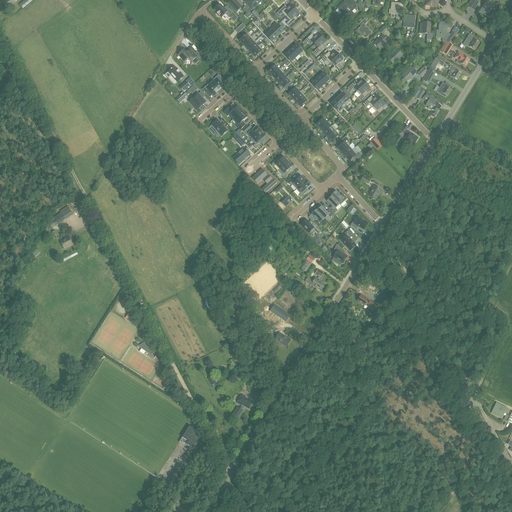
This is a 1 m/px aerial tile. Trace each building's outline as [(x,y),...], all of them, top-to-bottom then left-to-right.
[(234,0),(231,0),(228,3),(236,12),(241,7),(234,0)] [(246,0),(245,2),(246,3),(252,9),(257,5),(256,3),(259,0),(246,0)] [(342,12),(350,21),(355,15),(352,11),(357,6),(352,2),(351,3),(347,0),(346,0),(344,3),(338,8),(342,12)] [(471,0),(468,7),(474,10),(479,2),(476,0),(471,0)] [(496,8),(491,5),(492,3),(487,0),(486,0),(483,7),(487,10),(485,12),(490,15),(492,12),(493,12),(496,8)] [(366,6),(362,3),(362,2),(360,1),(356,4),(361,10),(365,6),(366,6)] [(396,19),(401,19),(401,15),(398,14),(399,4),(392,3),(391,14),(396,15),(396,19)] [(220,4),(214,10),(217,13),(216,14),(217,14),(219,15),(219,16),(221,18),(226,13),(234,22),(238,18),(228,8),(225,10),(220,4),(219,4),(220,4)] [(285,5),(277,13),(279,16),(282,13),(286,17),(287,17),(287,16),(295,9),(291,4),(287,8),(285,5)] [(250,15),(249,16),(252,14),(245,6),(242,9),(246,13),(247,13),(250,15)] [(290,20),(287,24),(289,26),(297,19),(295,16),(299,13),(295,9),(287,16),(287,17),(290,20)] [(403,27),(414,28),(415,16),(407,16),(406,21),(404,21),(403,27)] [(360,31),(366,38),(371,32),(364,24),(367,22),(364,19),(360,24),(362,26),(360,27),(362,29),(360,31)] [(426,40),(432,40),(433,34),(430,33),(431,23),(423,22),(423,27),(420,27),(419,33),(427,34),(426,40)] [(442,42),(444,43),(450,35),(446,32),(447,28),(449,28),(450,23),(440,22),(439,31),(437,31),(436,37),(443,38),(442,42)] [(238,33),(238,34),(245,27),(243,23),(242,24),(243,24),(235,30),(238,33)] [(274,28),(280,35),(284,31),(276,23),(272,27),(273,28),(274,28)] [(276,38),(280,35),(274,28),(273,28),(270,32),(276,38)] [(446,41),(451,44),(457,34),(452,31),(446,41)] [(276,38),(270,32),(266,35),(272,42),(276,38)] [(406,39),(409,41),(414,34),(412,32),(406,39)] [(241,39),(239,41),(243,45),(252,37),(248,33),(244,36),(241,39)] [(311,40),(314,44),(322,37),(318,33),(314,36),(312,34),(304,42),(306,44),(311,40)] [(472,39),(473,37),(469,34),(463,44),(469,48),(470,47),(475,50),(479,43),(472,39)] [(374,43),(379,49),(388,40),(383,35),(374,43)] [(252,37),(243,45),(247,49),(255,42),(256,41),(252,37)] [(322,37),(314,44),(318,48),(313,52),(316,55),(324,47),(322,45),(326,41),(322,37)] [(451,44),(446,41),(440,51),(446,55),(450,48),(451,49),(452,47),(450,46),(451,44)] [(255,42),(247,49),(251,53),(258,46),(255,42)] [(258,46),(251,53),(255,57),(263,50),(259,45),(258,46)] [(293,48),(299,55),(303,51),(296,45),(293,48)] [(289,52),(295,59),(299,55),(293,48),(289,52)] [(184,49),(178,55),(185,62),(189,59),(191,62),(196,58),(199,61),(202,58),(196,52),(193,54),(189,50),(187,52),(186,51),(184,49)] [(388,58),(393,63),(402,54),(397,49),(388,58)] [(330,64),(331,63),(330,63),(339,55),(335,51),(331,54),(329,52),(319,61),(322,64),(326,60),(330,64)] [(461,64),(465,66),(469,60),(464,56),(465,55),(458,51),(454,58),(457,60),(456,63),(460,65),(461,64)] [(291,62),(295,59),(289,52),(285,56),(291,62)] [(330,63),(331,63),(334,67),(330,70),(333,73),(336,70),(338,72),(343,67),(339,63),(343,59),(339,55),(330,63)] [(427,72),(434,76),(436,73),(434,71),(438,63),(442,66),(444,63),(446,60),(438,55),(436,58),(430,68),(427,72)] [(268,71),(272,76),(279,70),(275,66),(268,71)] [(402,75),(407,81),(416,72),(415,71),(417,69),(414,66),(412,67),(411,66),(402,75)] [(453,77),(457,80),(461,74),(457,71),(458,70),(452,66),(447,75),(452,78),(453,77)] [(174,67),(168,72),(171,76),(168,79),(174,85),(183,77),(180,73),(180,72),(178,70),(174,67)] [(272,76),(276,80),(282,74),(279,70),(272,76)] [(323,73),(319,77),(326,83),(329,80),(323,73)] [(276,80),(279,84),(286,78),(282,74),(276,80)] [(219,75),(210,82),(218,91),(224,86),(220,82),(223,80),(219,75)] [(326,83),(319,77),(316,80),(322,87),(326,83)] [(279,84),(283,88),(290,82),(286,78),(279,84)] [(357,92),(366,83),(362,79),(358,83),(356,80),(348,88),(350,91),(353,88),(357,92)] [(322,87),(316,80),(312,84),(318,91),(322,87)] [(210,82),(202,90),(207,94),(210,92),(213,96),(218,91),(210,82)] [(451,90),(447,88),(449,84),(446,82),(445,84),(443,83),(437,92),(445,97),(447,95),(447,96),(451,90)] [(357,92),(360,96),(357,98),(360,101),(368,93),(366,91),(370,88),(366,83),(357,92)] [(289,94),(293,99),(299,93),(295,88),(289,94)] [(345,89),(342,91),(349,99),(352,96),(345,89)] [(415,98),(419,100),(425,91),(420,89),(415,98)] [(206,102),(198,93),(191,100),(189,102),(197,110),(197,111),(206,102)] [(293,99),(296,103),(303,97),(299,93),(293,99)] [(344,103),(344,104),(346,105),(350,102),(342,93),(338,97),(344,103)] [(428,109),(431,110),(438,99),(436,98),(436,99),(427,93),(425,97),(429,99),(426,105),(429,107),(428,109)] [(370,103),(373,106),(381,99),(377,95),(373,99),(371,96),(363,104),(365,107),(370,103)] [(296,103),(300,107),(307,101),(303,97),(296,103)] [(338,97),(335,100),(341,107),(344,104),(344,103),(338,97)] [(373,106),(372,108),(375,112),(371,116),(374,119),(383,109),(381,107),(385,104),(381,99),(373,106)] [(432,113),(435,115),(441,106),(437,103),(439,100),(438,99),(431,110),(432,111),(432,110),(433,110),(432,113)] [(341,107),(335,100),(331,104),(339,112),(343,109),(341,107)] [(234,120),(242,112),(237,107),(233,111),(229,107),(224,112),(227,116),(229,114),(234,120)] [(247,117),(242,112),(234,120),(238,125),(237,126),(240,130),(246,125),(242,122),(247,117)] [(316,125),(320,129),(327,123),(323,119),(316,125)] [(227,131),(217,120),(211,125),(212,126),(208,129),(214,135),(217,132),(221,136),(227,131)] [(320,129),(324,133),(331,127),(330,127),(327,123),(320,129)] [(410,142),(414,145),(418,138),(414,135),(415,135),(407,130),(409,127),(405,124),(401,130),(405,132),(405,133),(409,135),(406,140),(405,142),(405,143),(407,145),(409,145),(410,142)] [(331,127),(324,133),(327,137),(335,130),(335,131),(336,130),(332,125),(330,127),(331,127)] [(252,140),(261,131),(258,128),(258,129),(256,127),(253,129),(250,126),(244,131),(252,140)] [(339,135),(335,131),(335,130),(327,137),(331,142),(339,135)] [(264,134),(261,131),(252,140),(251,140),(255,144),(253,146),(256,148),(262,143),(260,140),(264,136),(263,134),(264,134)] [(337,148),(341,153),(348,147),(344,142),(347,139),(345,137),(340,142),(342,144),(337,148)] [(375,137),(370,143),(377,151),(383,146),(375,137)] [(401,141),(396,138),(392,143),(397,147),(401,141)] [(352,150),(349,146),(348,147),(341,153),(345,157),(352,150)] [(353,149),(352,150),(345,157),(349,161),(354,157),(356,159),(360,155),(358,153),(357,154),(353,149)] [(243,150),(233,159),(238,165),(248,156),(243,150)] [(275,158),(269,163),(271,165),(274,163),(280,169),(288,162),(284,157),(278,162),(275,158)] [(288,162),(280,169),(284,173),(282,176),(284,178),(288,174),(286,171),(292,166),(288,162)] [(262,169),(252,179),(257,184),(265,177),(270,182),(262,189),(266,193),(277,183),(273,178),(273,179),(269,175),(268,175),(262,169)] [(293,179),(289,183),(291,186),(293,184),(297,188),(305,181),(301,177),(295,182),(293,179)] [(305,181),(297,188),(301,193),(299,195),(301,197),(306,193),(303,191),(309,185),(305,181)] [(368,195),(376,200),(382,190),(374,185),(368,195)] [(336,191),(331,196),(339,204),(340,205),(344,201),(347,199),(342,193),(340,196),(336,191)] [(293,201),(288,195),(280,203),(285,208),(293,201)] [(332,197),(327,201),(332,206),(330,208),(335,213),(337,211),(335,208),(339,204),(331,196),(332,197)] [(316,210),(324,219),(328,215),(331,217),(333,214),(329,209),(326,211),(322,206),(317,211),(316,210)] [(61,213),(65,219),(73,214),(68,207),(61,212),(61,213)] [(316,210),(311,215),(316,219),(313,221),(319,227),(322,224),(320,222),(324,219),(316,210)] [(65,219),(61,213),(54,217),(55,219),(52,221),(55,226),(65,219)] [(350,222),(348,225),(354,229),(356,226),(362,229),(366,223),(363,221),(363,220),(360,218),(359,219),(356,217),(352,223),(350,222)] [(315,229),(306,220),(300,225),(308,233),(310,231),(311,233),(315,229)] [(355,245),(353,243),(357,239),(348,230),(344,233),(346,235),(341,240),(350,250),(355,245)] [(60,240),(64,249),(73,245),(69,236),(60,240)] [(335,250),(332,255),(342,262),(346,255),(339,250),(341,247),(336,244),(333,249),(335,250)] [(301,268),(305,272),(311,263),(314,259),(310,255),(306,260),(307,260),(301,268)] [(315,274),(320,278),(323,273),(318,269),(315,274)] [(315,287),(321,290),(325,284),(315,278),(313,281),(307,278),(305,282),(315,287)] [(366,303),(372,306),(374,303),(361,295),(357,301),(364,305),(366,303)] [(376,302),(385,307),(387,304),(384,301),(386,298),(381,295),(376,302)] [(274,304),(270,311),(286,322),(290,315),(274,304)] [(233,317),(238,321),(240,318),(240,317),(243,313),(239,310),(233,317)] [(390,333),(396,339),(400,335),(393,329),(390,333)] [(275,339),(287,346),(291,340),(279,333),(275,339)] [(142,349),(151,354),(155,352),(148,341),(141,345),(142,349)] [(207,379),(211,386),(217,383),(213,376),(207,379)] [(159,380),(156,384),(164,389),(167,386),(159,380)] [(239,418),(243,411),(242,410),(244,406),(249,409),(253,402),(249,400),(250,399),(242,395),(237,403),(241,406),(240,409),(236,407),(232,414),(239,418)] [(491,414),(502,419),(507,408),(496,402),(491,414)] [(187,444),(194,449),(203,435),(189,426),(182,437),(188,441),(187,444)] [(167,480),(175,485),(186,468),(178,463),(167,480)]
